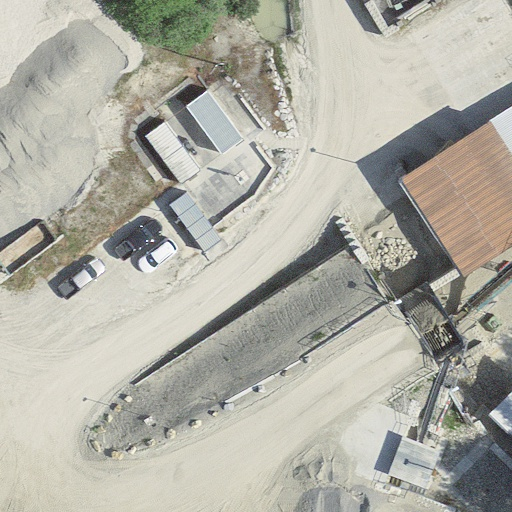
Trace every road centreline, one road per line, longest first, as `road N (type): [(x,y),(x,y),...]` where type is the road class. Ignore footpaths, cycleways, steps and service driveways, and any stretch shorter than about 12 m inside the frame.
road 1 (track): [(307,0),(332,142),(113,403),(103,511)]
road 2 (track): [(256,511),(457,355)]
road 3 (track): [(0,280),(113,403)]
